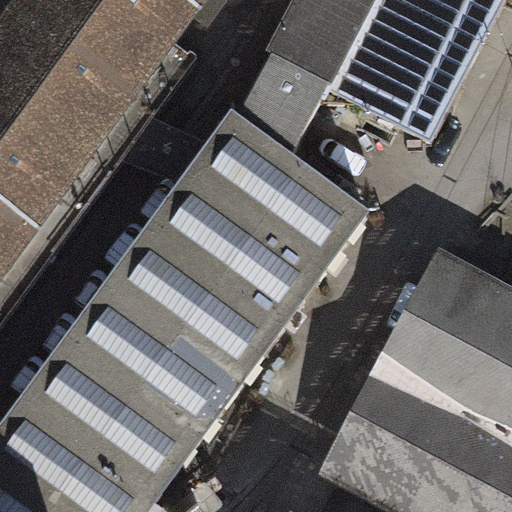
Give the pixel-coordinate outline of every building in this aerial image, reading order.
[(32,0),(0,45),(0,217),(27,238),(171,43),(194,10),(180,0),(32,0)] [(180,0),(194,10),(202,0),(180,0)] [(306,0),(274,62),(241,124),(292,161),(330,94),(432,145),(508,0),(306,0)] [(199,63),(171,43),(27,238),(55,258),(199,63)] [(292,161),(241,124),(236,120),(0,450),(0,511),(156,511),(296,319),(369,219),(292,161)] [(0,274),(27,238),(0,217),(0,274)] [(0,331),(55,258),(27,238),(0,274),(0,331)] [(511,311),(444,275),(391,374),(511,438),(511,311)] [(511,511),(511,438),(391,374),(387,372),(333,472),(407,511),(511,511)]
